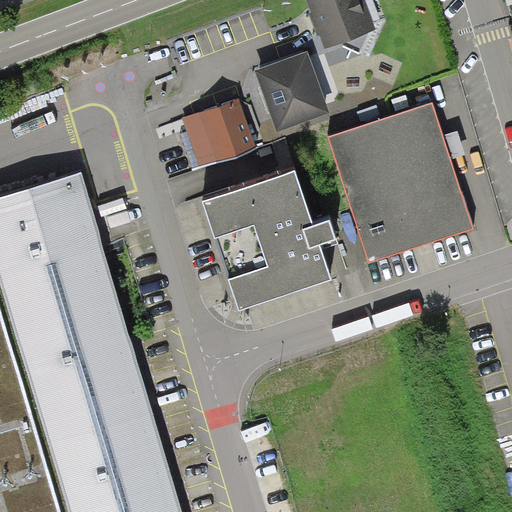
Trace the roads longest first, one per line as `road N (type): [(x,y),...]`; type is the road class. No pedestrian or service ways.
road 1 (residential): [(203,362),(511,260)]
road 2 (unclassified): [(203,362),(119,82)]
road 3 (unclassified): [(247,511),(203,362)]
road 4 (primary): [(0,52),(141,0)]
